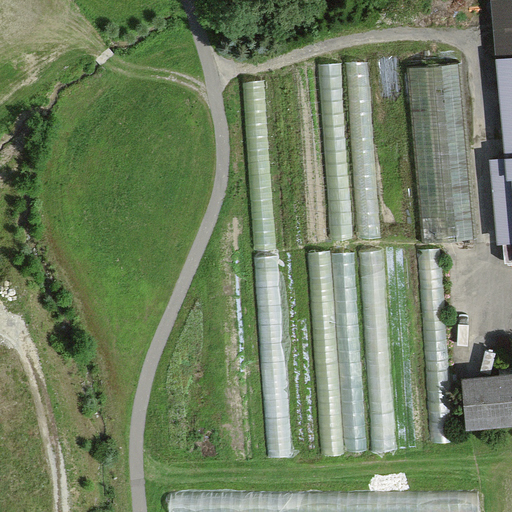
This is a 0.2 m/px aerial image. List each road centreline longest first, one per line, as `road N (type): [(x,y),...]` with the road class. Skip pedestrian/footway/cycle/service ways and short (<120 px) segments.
road 1 (track): [(138,511),(142,378),(215,208),(222,134),(213,71),(188,0)]
road 2 (track): [(213,71),(364,35),(457,30),(476,62),(490,266),(511,285)]
